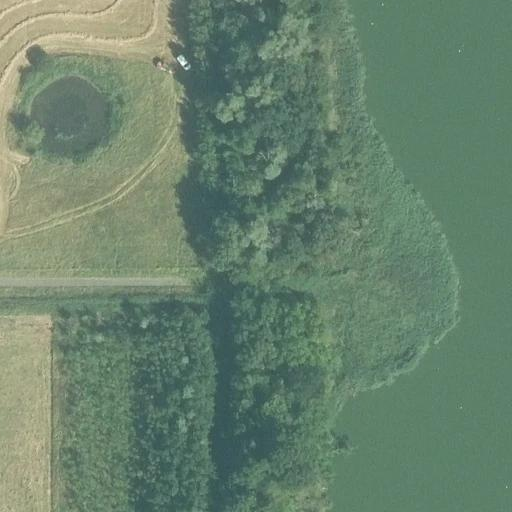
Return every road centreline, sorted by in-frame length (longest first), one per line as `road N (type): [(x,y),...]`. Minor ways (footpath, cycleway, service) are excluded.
road 1 (track): [(225,285),(231,230),(299,135),(294,0)]
road 2 (track): [(225,285),(230,511)]
road 3 (unclassified): [(0,288),(225,285)]
